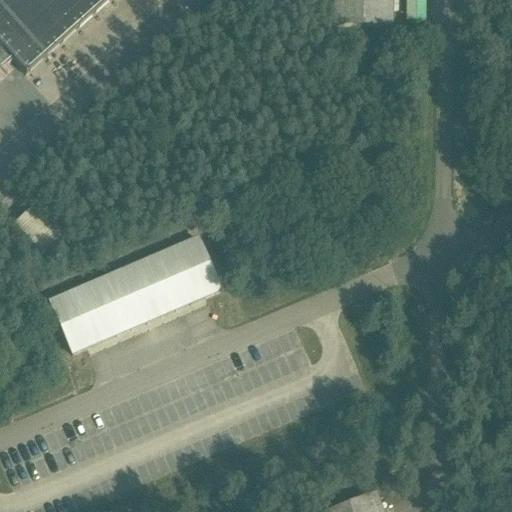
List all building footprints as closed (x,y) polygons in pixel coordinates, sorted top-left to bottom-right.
[(0,0),(0,73),(6,69),(12,63),(26,78),(29,75),(112,0),(0,0)] [(391,32),(392,0),(332,0),(332,31),(391,32)] [(37,206),(6,235),(33,265),(64,236),(37,206)] [(71,360),(221,297),(197,241),(47,305),(71,360)] [(380,511),(374,496),(334,511),(380,511)]
